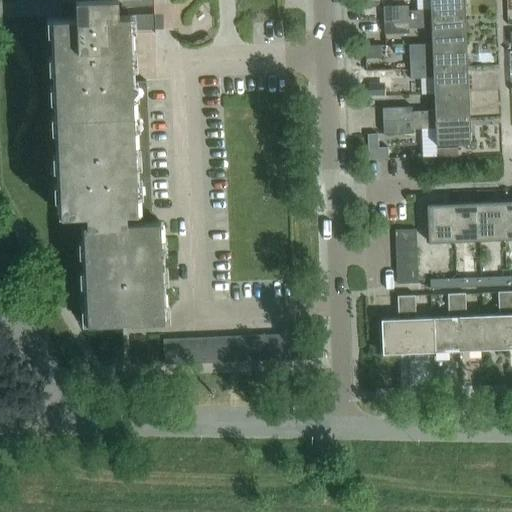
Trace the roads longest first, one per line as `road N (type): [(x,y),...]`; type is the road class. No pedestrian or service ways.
road 1 (residential): [(342,429),(323,0)]
road 2 (residential): [(342,429),(78,424),(41,380),(0,301)]
road 3 (residential): [(511,431),(342,429)]
